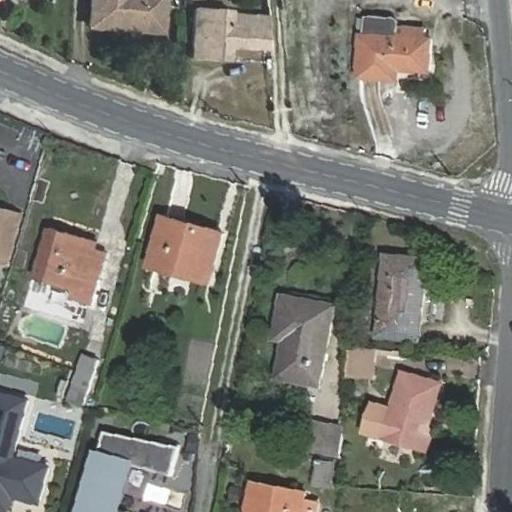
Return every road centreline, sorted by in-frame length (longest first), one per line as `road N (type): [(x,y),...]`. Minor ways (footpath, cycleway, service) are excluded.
road 1 (tertiary): [(511,213),(61,97),(0,67)]
road 2 (residential): [(511,130),(500,0)]
